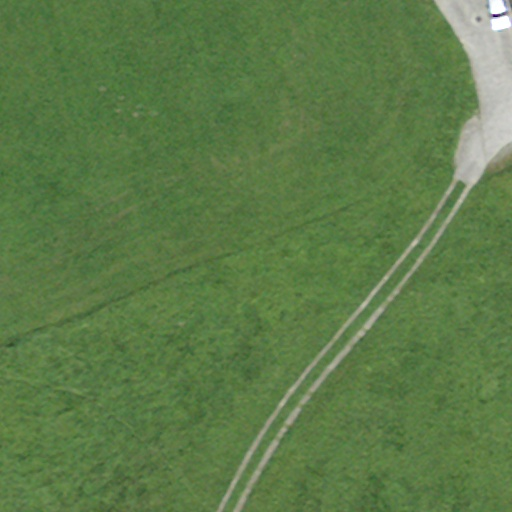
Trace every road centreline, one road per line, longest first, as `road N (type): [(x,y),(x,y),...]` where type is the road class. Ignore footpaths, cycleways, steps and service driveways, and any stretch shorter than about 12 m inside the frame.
road 1 (track): [(511,154),(456,195),(284,428),(236,511)]
road 2 (track): [(511,101),(446,0)]
